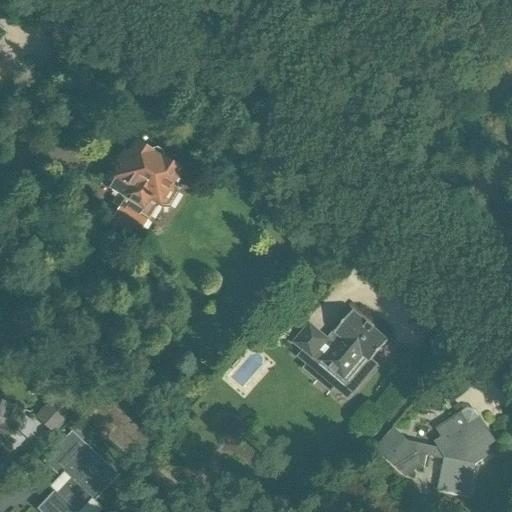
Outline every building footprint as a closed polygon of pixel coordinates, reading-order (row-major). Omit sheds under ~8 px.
[(106,173),(99,184),(111,191),(105,200),(119,208),(110,222),(137,238),(157,205),(166,210),(178,190),(169,185),(177,171),(159,160),(162,156),(162,151),(157,148),(152,150),(149,154),(135,145),(134,147),(131,145),(127,151),(126,150),(123,155),(119,152),(111,165),(119,170),(115,178),(106,173)] [(0,200),(16,183),(6,174),(0,180),(0,200)] [(370,361),(388,341),(352,312),(335,332),(341,336),(334,345),(310,325),(294,343),(313,358),(319,351),(325,356),(320,361),(345,382),(365,357),(370,361)] [(52,433),(68,415),(51,400),(35,418),(52,433)] [(10,420),(15,407),(0,401),(0,445),(0,444),(3,445),(12,421),(10,420)] [(471,424),(466,423),(467,420),(462,413),(453,419),(452,425),(443,431),(442,437),(434,442),(438,448),(410,442),(394,429),(376,449),(406,477),(425,465),(427,456),(444,460),(438,489),(469,495),(476,465),(492,454),(487,447),(489,440),(483,432),(485,426),(479,416),(471,421),(471,424)] [(249,430),(241,421),(229,433),(237,441),(249,430)] [(82,511),(103,490),(118,475),(71,431),(56,447),(41,463),(62,482),(36,509),(39,511),(82,511)]
